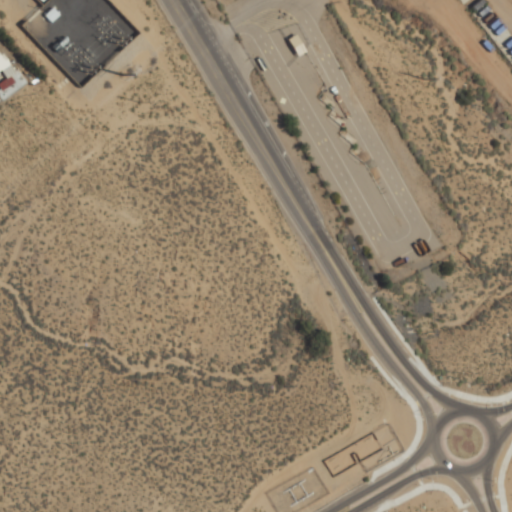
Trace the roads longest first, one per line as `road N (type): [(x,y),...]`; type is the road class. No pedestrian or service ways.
road 1 (tertiary): [(272,162),(355,320),(418,401),(429,429)]
road 2 (tertiary): [(454,408),(428,393),(365,313),(272,162)]
road 3 (tertiary): [(435,420),(428,447),(444,470),(471,472),(486,461),(492,435),(477,412),(454,408),(435,420)]
road 4 (tertiary): [(272,162),(178,0)]
road 5 (tertiary): [(427,437),(320,511)]
